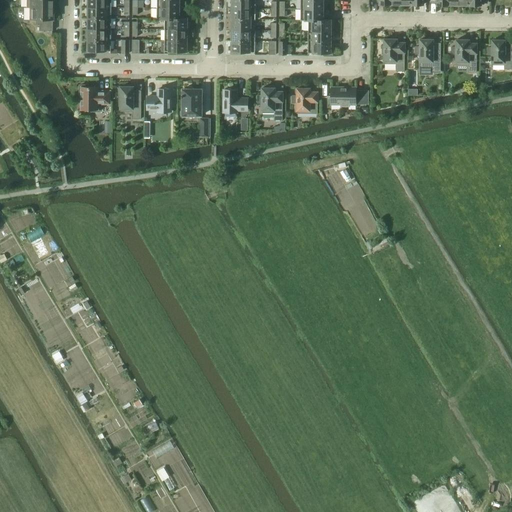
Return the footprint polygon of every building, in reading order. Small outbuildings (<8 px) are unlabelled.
[(255,0),(232,0),(233,2),(232,2),(232,8),(255,8),(255,0)] [(300,0),(300,9),(324,9),(324,2),(323,2),(323,0),(300,0)] [(29,7),(29,8),(29,20),(30,20),(30,19),(35,19),(35,24),(39,24),(38,31),(52,31),(52,15),(53,15),(53,7),(29,7)] [(89,13),(89,18),(106,18),(111,18),(111,7),(106,7),(88,7),(88,13),(89,13)] [(157,18),(164,19),(164,18),(179,18),(179,14),(180,14),(180,8),(157,7),(156,19),(157,19),(157,18)] [(255,8),(232,8),(232,15),(233,15),(233,19),(251,19),(255,19),(255,8)] [(301,20),(308,20),(323,20),(323,19),(323,15),(324,15),(324,9),(300,9),(300,21),(301,21),(301,20)] [(87,22),(87,28),(106,29),(106,28),(111,28),(111,18),(106,18),(89,18),(89,22),(87,22)] [(164,18),(164,19),(164,29),(188,29),(188,23),(187,23),(187,18),(186,18),(179,18),(164,18)] [(251,19),(233,19),(233,23),(231,23),(231,30),(250,30),(251,19)] [(308,20),(308,31),(332,31),(332,24),(331,24),(331,19),(330,19),(330,20),(323,19),(323,20),(308,20)] [(89,35),(88,39),(111,39),(111,28),(106,28),(106,29),(87,28),(87,35),(89,35)] [(164,29),(164,40),(187,40),(187,36),(188,36),(188,29),(164,29)] [(250,30),(231,30),(231,36),(233,36),(232,41),(255,41),(255,30),(250,30)] [(308,31),(308,41),(331,42),(331,37),(332,37),(332,31),(308,31)] [(111,39),(88,39),(88,44),(87,44),(87,52),(94,52),(94,50),(110,51),(110,52),(111,52),(111,39)] [(384,53),(384,64),(396,64),(396,71),(404,71),(405,42),(397,42),(397,39),(393,39),(384,39),(384,46),(382,46),(382,53),(384,53)] [(420,64),(420,67),(432,67),(432,71),(440,72),(441,43),(433,43),(433,39),(430,39),(429,39),(420,39),(420,46),(415,46),(415,54),(420,54),(420,64)] [(469,43),(469,40),(466,40),(466,39),(465,39),(465,40),(456,39),(456,47),(451,47),(451,54),(456,54),(456,65),(468,65),(468,72),(476,72),(477,43),(469,43)] [(187,40),(164,40),(164,52),(165,52),(165,51),(181,51),(181,52),(188,52),(188,45),(187,44),(187,40)] [(511,43),(505,43),(505,40),(502,40),(501,40),(492,40),(492,47),(487,47),(487,54),(492,54),(492,65),(504,65),(504,69),(511,68),(511,43)] [(231,45),(231,51),(255,51),(255,41),(232,41),(232,45),(231,45)] [(331,42),(308,41),(308,54),(308,53),(325,53),(325,54),(332,54),(332,46),(331,46),(331,42)] [(55,66),(49,70),(52,75),(58,72),(55,66)] [(80,95),(82,95),(82,109),(92,109),(91,111),(99,111),(100,103),(110,103),(110,91),(101,91),(101,92),(98,92),(98,87),(88,87),(88,85),(80,85),(80,95)] [(119,94),(119,101),(120,101),(120,111),(133,111),(133,119),(141,119),(141,90),(133,90),(133,86),(130,86),(129,86),(121,86),(121,94),(119,94)] [(147,109),(158,109),(158,111),(171,112),(171,107),(172,107),(172,99),(171,99),(171,89),(169,89),(164,87),(164,89),(158,89),(158,96),(147,96),(147,109)] [(183,96),(182,109),(180,111),(180,115),(182,117),(186,117),(188,115),(201,115),(202,89),(193,89),(192,87),(188,87),(186,89),(183,89),(183,95),(182,95),(182,96),(183,96)] [(340,106),(349,106),(349,104),(356,104),(368,104),(368,91),(356,90),(356,87),(331,87),(331,104),(340,104),(340,106)] [(237,100),(237,89),(231,89),(230,88),(225,89),(224,89),(224,99),(222,99),(222,108),(224,108),(224,112),(237,112),(237,110),(248,110),(248,99),(239,98),(239,100),(237,100)] [(262,102),(262,113),(274,113),(274,120),(282,120),(283,91),(275,91),(275,88),(271,88),(262,88),(262,95),(257,95),(257,102),(262,102)] [(297,103),(297,113),(317,113),(317,91),(310,91),(310,88),(306,88),(297,88),(297,95),(292,95),(292,103),(297,103)] [(200,135),(208,135),(208,118),(200,118),(200,135)] [(24,155),(35,174),(42,170),(31,152),(24,155)] [(344,179),(346,182),(351,179),(349,176),(345,169),(340,172),(343,179),(344,179)] [(386,239),(378,243),(380,248),(388,243),(386,239)] [(369,250),(374,247),(370,241),(365,243),(369,250)] [(381,256),(396,249),(392,242),(378,249),(381,256)] [(395,251),(386,256),(389,261),(398,256),(395,251)] [(20,286),(16,280),(11,283),(15,290),(20,286)] [(87,301),(83,304),(86,310),(91,307),(87,301)] [(78,304),(70,309),(73,314),(81,309),(78,304)] [(96,331),(101,328),(98,323),(93,326),(96,331)] [(52,355),(55,361),(62,357),(59,351),(52,355)] [(81,389),(84,393),(91,389),(88,385),(81,389)] [(82,393),(76,397),(81,404),(87,401),(82,393)] [(89,401),(92,406),(99,402),(96,397),(89,401)] [(152,451),(157,459),(174,449),(170,441),(152,451)] [(116,467),(122,463),(119,457),(113,461),(116,467)] [(158,472),(162,478),(167,475),(163,469),(158,472)] [(121,479),(124,484),(132,479),(128,474),(121,479)] [(148,477),(151,483),(156,480),(153,474),(148,477)]
